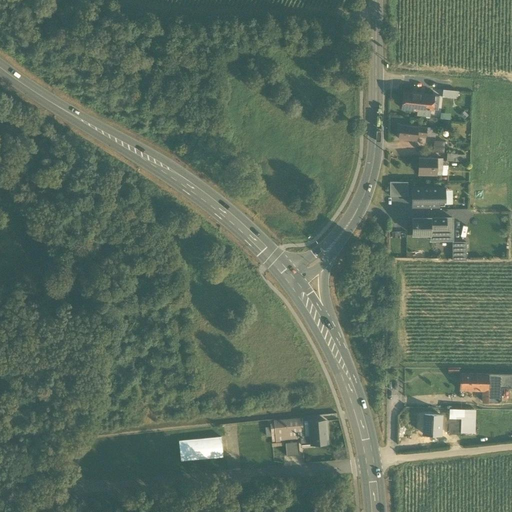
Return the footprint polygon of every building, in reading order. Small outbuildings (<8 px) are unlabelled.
[(442,97),(457,99),(458,91),(443,90),(442,97)] [(401,109),(418,110),(419,108),(420,94),(403,92),(401,109)] [(431,109),(431,108),(432,96),(420,94),(419,108),(431,109)] [(430,116),(431,109),(419,108),(418,110),(418,115),(430,116)] [(450,121),(440,120),(439,129),(449,130),(450,121)] [(398,139),(416,141),(417,136),(418,127),(400,125),(398,139)] [(426,137),(426,135),(427,128),(418,127),(417,136),(426,137)] [(436,129),(427,128),(426,135),(435,136),(436,129)] [(446,161),(464,162),(465,155),(447,154),(446,161)] [(418,175),(436,175),(437,170),(442,170),(442,166),(442,159),(437,159),(437,158),(419,158),(418,175)] [(437,170),(436,175),(447,176),(447,166),(442,166),(442,170),(437,170)] [(389,196),(398,196),(398,182),(389,182),(389,196)] [(407,182),(398,182),(398,196),(407,196),(407,182)] [(444,200),(444,189),(412,189),(412,206),(438,206),(438,200),(444,200)] [(412,235),(430,235),(431,235),(431,218),(412,218),(412,235)] [(452,218),(431,218),(431,235),(430,235),(430,240),(452,240),(452,218)] [(452,260),(466,260),(466,242),(452,242),(452,260)] [(484,391),(488,391),(488,374),(460,373),(460,390),(484,391)] [(511,388),(511,374),(488,374),(488,391),(484,391),(484,403),(501,403),(501,388),(511,388)] [(449,409),(448,418),(461,418),(461,409),(449,409)] [(461,418),(460,431),(474,431),(474,409),(461,409),(461,418)] [(441,415),(424,415),(423,434),(440,435),(440,434),(440,420),(441,415)] [(448,434),(461,435),(460,431),(461,418),(448,418),(448,420),(448,434)] [(270,427),(272,443),(285,442),(284,439),(301,437),(303,437),(302,423),(302,419),(277,421),(277,426),(270,427)] [(301,437),(301,445),(327,443),(325,420),(309,422),(310,423),(302,423),(303,437),(301,437)] [(448,420),(440,420),(440,434),(448,434),(448,420)] [(179,441),(181,461),(223,457),(221,437),(179,441)] [(285,444),(286,456),(299,455),(298,443),(285,444)]
